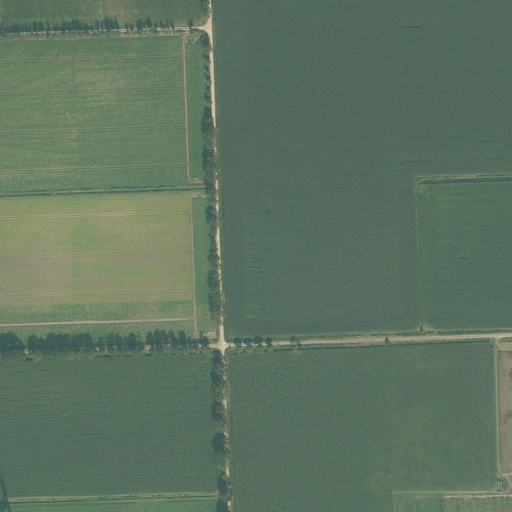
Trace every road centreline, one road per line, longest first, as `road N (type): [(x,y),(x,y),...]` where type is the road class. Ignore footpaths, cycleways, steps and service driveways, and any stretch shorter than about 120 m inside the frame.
road 1 (unclassified): [(0,351),(511,335)]
road 2 (track): [(210,29),(229,511)]
road 3 (track): [(210,29),(0,36)]
